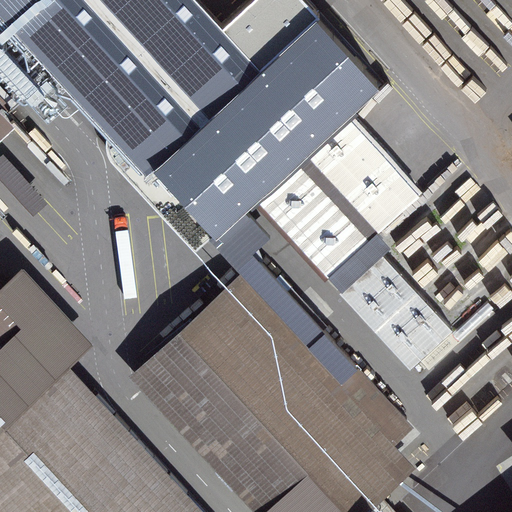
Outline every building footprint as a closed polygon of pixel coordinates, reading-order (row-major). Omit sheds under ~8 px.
[(0,0),(0,18),(88,112),(217,251),(262,209),(356,122),(394,87),(312,0),(249,0),(227,20),(211,3),(208,0),(0,0)] [(0,143),(15,129),(0,112),(0,143)] [(410,367),(452,329),(369,240),(421,192),(356,122),(262,209),(410,367)] [(259,256),(128,374),(254,511),(372,511),(418,471),(394,448),(414,429),(259,256)] [(22,318),(0,338),(0,433),(71,369),(94,347),(24,271),(0,294),(22,318)] [(0,338),(22,318),(0,294),(0,338)] [(201,511),(71,369),(0,433),(0,511),(201,511)]
